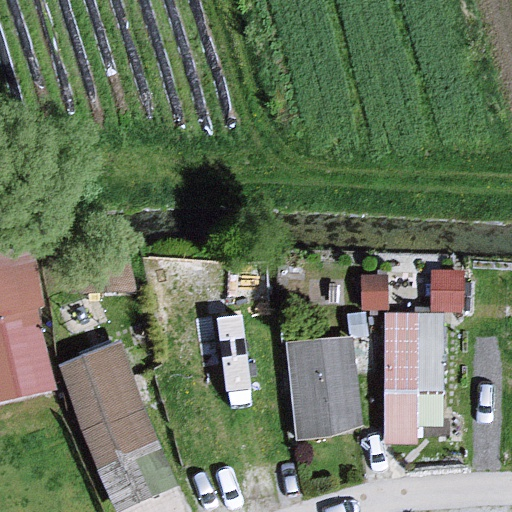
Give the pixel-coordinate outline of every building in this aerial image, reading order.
[(37,252),(0,259),(0,408),(61,396),(44,315),(50,314),(37,252)] [(132,256),(48,261),(54,301),(140,296),(132,256)] [(465,279),(435,278),(434,312),(464,313),(465,279)] [(391,280),(365,280),(365,311),(391,311),(391,280)] [(92,305),(65,313),(71,335),(99,327),(92,305)] [(447,318),(383,318),(383,450),(419,450),(419,432),(447,432),(447,318)] [(511,334),(468,332),(465,387),(511,389),(511,334)] [(357,341),(292,349),(303,439),(368,431),(357,341)] [(123,348),(61,373),(117,511),(131,511),(182,491),(123,348)]
